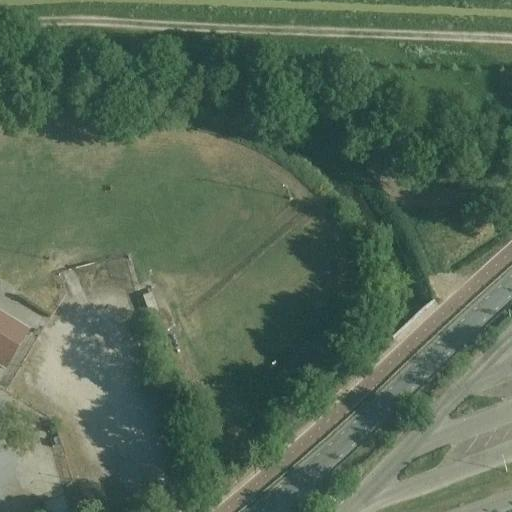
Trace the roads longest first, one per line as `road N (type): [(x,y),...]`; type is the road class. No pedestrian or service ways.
road 1 (track): [(511,185),(320,113),(147,75),(0,81)]
road 2 (tertiary): [(264,511),(511,289)]
